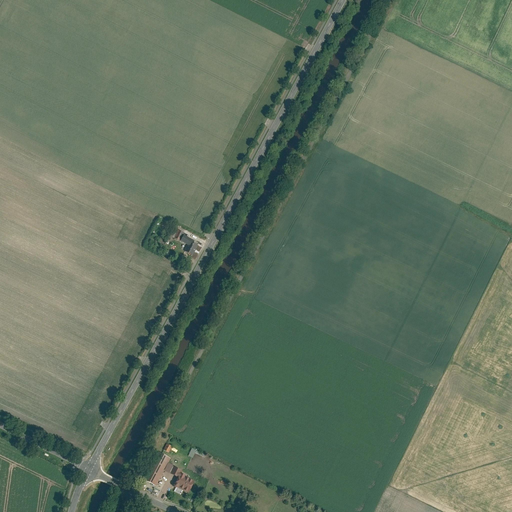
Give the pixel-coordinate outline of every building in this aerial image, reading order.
[(180,230),(176,239),(181,242),(185,233),(180,230)] [(191,247),(193,243),(184,238),(182,243),(191,247)] [(188,253),(194,255),(199,246),(193,243),(191,247),(188,253)] [(166,456),(153,449),(134,486),(154,496),(160,485),(153,482),(166,456)] [(192,449),(189,457),(193,458),(195,454),(206,458),(207,455),(192,449)] [(180,468),(169,463),(166,470),(173,473),(168,483),(183,490),(189,478),(177,473),(180,468)]
